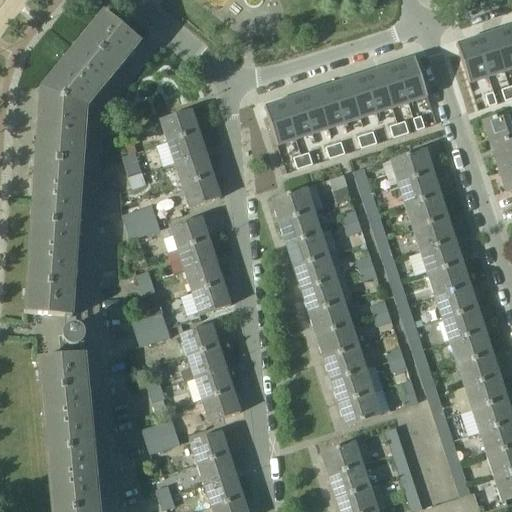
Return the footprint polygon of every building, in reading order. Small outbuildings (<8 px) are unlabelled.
[(38,116),(34,183),(24,315),(71,319),(73,295),(68,294),(80,123),(86,123),(86,117),(82,114),(141,43),(104,13),(96,23),(101,27),(94,34),(50,87),(46,84),(40,90),(40,97),(39,97),(38,105),(39,105),(39,108),(38,108),(38,116)] [(511,44),(507,29),(491,34),(504,74),(511,71),(511,44)] [(491,34),(475,40),(488,79),(504,74),(491,34)] [(475,40),(456,46),(459,56),(469,85),(488,79),(475,40)] [(414,59),(395,65),(408,105),(427,99),(414,59)] [(395,65),(379,71),(392,110),(408,105),(395,65)] [(379,71),(363,76),(376,115),(392,110),(379,71)] [(363,76),(347,81),(360,121),(376,115),(363,76)] [(347,81),(331,86),(344,126),(360,121),(347,81)] [(331,86),(315,92),(328,131),(344,126),(331,86)] [(508,90),(500,92),(504,103),(511,100),(508,90)] [(315,92),(299,97),(312,136),(328,131),(315,92)] [(299,97),(283,102),(296,142),(312,136),(299,97)] [(482,98),(474,101),(477,112),(485,109),(482,98)] [(283,102),(264,108),(267,118),(277,148),(296,142),(283,102)] [(191,111),(160,122),(167,144),(198,134),(196,128),(198,127),(195,118),(193,119),(191,111)] [(511,115),(511,114),(483,123),(491,147),(511,139),(511,115)] [(430,115),(422,117),(426,129),(434,126),(430,115)] [(404,124),(396,126),(400,137),(407,135),(404,124)] [(396,126),(388,129),(392,140),(400,137),(396,126)] [(198,134),(167,144),(174,165),(174,166),(205,156),(201,144),(204,143),(201,134),(199,135),(198,134)] [(372,134),(364,137),(368,148),(375,145),(372,134)] [(364,137),(356,139),(360,150),(368,148),(364,137)] [(511,139),(491,147),(498,170),(511,165),(511,139)] [(340,145),(332,147),(336,158),(343,156),(340,145)] [(332,147),(324,150),(328,161),(336,158),(332,147)] [(425,151),(422,152),(390,162),(398,185),(433,173),(425,151)] [(123,158),(129,179),(141,175),(135,154),(123,158)] [(308,155),(300,158),(304,169),(311,166),(308,155)] [(205,156),(174,166),(181,187),(212,177),(212,176),(214,175),(211,166),(209,167),(205,156)] [(300,158),(292,160),(296,171),(304,169),(300,158)] [(511,165),(498,170),(506,194),(511,191),(511,165)] [(432,174),(397,185),(405,208),(440,197),(432,174)] [(145,187),(141,175),(129,179),(133,191),(145,187)] [(212,177),(181,187),(189,210),(220,200),(217,192),(220,192),(217,182),(214,183),(212,177)] [(343,178),(329,182),(332,193),(347,188),(343,178)] [(366,180),(355,183),(360,197),(371,194),(366,180)] [(271,200),(278,223),(313,212),(306,189),(271,200)] [(371,194),(360,197),(365,212),(375,208),(371,194)] [(440,197),(405,208),(412,231),(447,219),(440,197)] [(126,230),(156,220),(153,208),(123,218),(126,230)] [(321,235),(313,212),(278,223),(286,246),(321,235)] [(340,217),(343,228),(358,223),(355,212),(340,217)] [(201,219),(170,229),(177,252),(208,241),(206,235),(208,234),(205,226),(203,226),(201,219)] [(447,219),(412,231),(420,253),(455,242),(447,219)] [(130,241),(160,232),(156,220),(126,230),(130,241)] [(358,223),(343,228),(347,238),(362,233),(358,223)] [(381,225),(370,229),(375,243),(385,239),(381,225)] [(328,258),(321,235),(286,246),(293,269),(328,258)] [(385,239),(375,243),(380,257),(390,254),(385,239)] [(208,241),(177,252),(184,273),(215,263),(212,251),(214,251),(211,242),(209,242),(208,241)] [(455,242),(420,253),(427,276),(462,264),(455,242)] [(336,280),(328,258),(293,269),(301,292),(336,280)] [(355,263),(358,273),(373,268),(370,258),(355,263)] [(215,263),(184,273),(191,295),(223,285),(222,284),(224,283),(221,274),(219,275),(215,263)] [(462,264),(427,276),(434,299),(469,287),(462,264)] [(373,268),(358,273),(362,283),(377,279),(373,268)] [(396,271),(385,274),(390,288),(400,285),(396,271)] [(136,278),(139,287),(152,283),(149,273),(136,278)] [(343,303),(336,280),(301,292),(308,315),(343,303)] [(139,287),(141,293),(142,298),(155,294),(152,283),(139,287)] [(223,285),(191,295),(199,317),(230,307),(228,300),(230,299),(227,290),(225,291),(223,285)] [(400,285),(390,288),(395,302),(405,299),(400,285)] [(469,287),(434,299),(442,321),(477,310),(469,287)] [(350,326),(343,303),(308,315),(316,337),(350,326)] [(370,308),(373,318),(388,313),(384,303),(370,308)] [(477,310),(442,321),(449,344),(484,332),(477,310)] [(388,313),(373,318),(376,329),(392,324),(388,313)] [(131,324),(135,337),(165,328),(161,315),(131,324)] [(411,316),(400,319),(405,333),(415,330),(415,329),(414,327),(413,324),(411,316)] [(421,322),(413,324),(414,327),(415,329),(415,330),(423,327),(421,322)] [(218,341),(216,337),(215,333),(213,334),(211,326),(179,335),(187,357),(217,348),(215,342),(218,341)] [(323,360),(358,349),(350,326),(316,337),(323,360)] [(38,361),(51,511),(94,511),(82,381),(88,381),(84,342),(85,343),(85,341),(85,338),(85,337),(84,334),(84,333),(81,330),(79,328),(78,328),(75,327),(73,327),(72,327),(69,328),(67,330),(65,331),(64,333),(63,336),(63,338),(61,338),(63,359),(38,361)] [(138,349),(169,339),(165,328),(135,337),(138,349)] [(415,330),(405,333),(409,348),(420,344),(415,330)] [(484,332),(449,344),(457,367),(492,355),(484,332)] [(217,348),(187,357),(194,379),(225,370),(221,359),(223,358),(220,349),(218,350),(217,348)] [(358,349),(323,360),(331,383),(365,372),(358,349)] [(402,359),(399,349),(385,354),(388,364),(402,359)] [(492,355),(457,367),(464,389),(499,378),(492,355)] [(402,359),(388,364),(391,374),(406,369),(402,359)] [(425,361),(415,365),(420,379),(430,375),(425,361)] [(201,401),(232,392),(232,391),(234,390),(231,381),(229,382),(225,370),(194,379),(201,401)] [(338,406),(373,395),(365,372),(331,383),(338,406)] [(430,375),(420,379),(424,393),(435,390),(430,375)] [(499,378),(464,389),(471,412),(506,400),(499,378)] [(145,386),(148,394),(160,390),(157,382),(145,386)] [(160,390),(148,394),(151,405),(164,401),(160,390)] [(232,392),(201,401),(208,424),(239,414),(237,407),(239,406),(236,397),(234,398),(232,392)] [(399,398),(403,409),(417,405),(414,395),(413,394),(399,398)] [(377,406),(373,395),(338,406),(346,428),(380,416),(377,406)] [(511,417),(506,400),(471,412),(479,435),(511,423),(511,417)] [(440,406),(430,410),(435,424),(445,421),(440,406)] [(445,421),(435,424),(439,438),(450,435),(445,421)] [(141,433),(145,445),(175,435),(171,423),(141,433)] [(511,423),(479,435),(486,457),(511,448),(511,423)] [(395,430),(385,433),(390,448),(400,445),(395,430)] [(196,466),(227,455),(225,449),(228,449),(225,440),(222,441),(220,433),(189,443),(196,466)] [(148,457),(179,447),(175,435),(145,445),(148,457)] [(328,478),(362,467),(354,444),(320,455),(328,478)] [(511,448),(486,457),(494,480),(511,473),(511,448)] [(455,452),(445,455),(450,470),(460,466),(455,452)] [(403,453),(392,457),(397,471),(408,468),(403,453)] [(203,488),(234,477),(231,466),(233,465),(230,456),(228,457),(227,455),(196,466),(203,488)] [(460,466),(450,470),(454,484),(465,481),(460,466)] [(369,490),(362,467),(328,478),(336,501),(369,490)] [(511,473),(494,480),(501,503),(505,502),(511,499),(511,473)] [(410,476),(400,479),(405,494),(415,490),(410,476)] [(211,509),(242,499),(241,498),(244,497),(241,488),(238,489),(234,477),(203,488),(211,509)] [(158,503),(170,499),(167,489),(155,493),(158,503)] [(376,511),(369,490),(336,501),(339,511),(376,511)] [(460,500),(453,502),(455,511),(480,511),(474,495),(460,500)] [(170,499),(158,503),(160,511),(163,511),(173,509),(170,499)] [(244,506),(242,499),(211,509),(211,511),(248,511),(247,505),(244,506)] [(418,499),(407,502),(407,503),(410,511),(421,511),(422,511),(418,499)]
